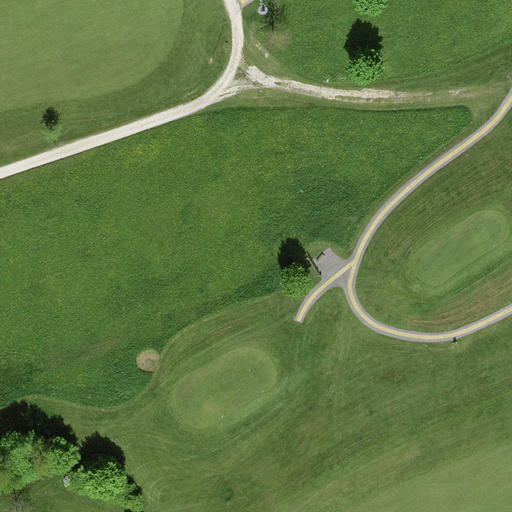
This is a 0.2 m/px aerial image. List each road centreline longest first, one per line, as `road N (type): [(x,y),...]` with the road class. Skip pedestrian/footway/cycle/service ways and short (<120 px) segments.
road 1 (track): [(511,313),(450,337),(409,338),(366,319),(351,288),(351,255),(386,205),(483,133),(511,99)]
road 2 (track): [(511,98),(400,104),(231,76)]
road 3 (track): [(231,76),(201,100),(0,176)]
